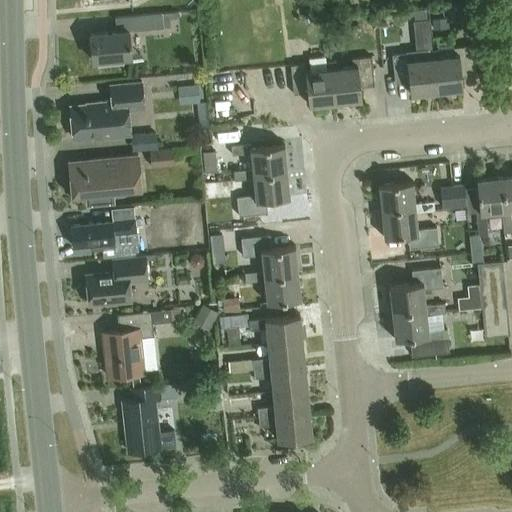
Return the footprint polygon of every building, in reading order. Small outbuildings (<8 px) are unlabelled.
[(448,13),(431,15),(433,29),(450,27),(448,13)] [(117,32),(91,34),(94,60),(131,57),(129,31),(163,27),(162,14),(116,17),(117,32)] [(429,19),(413,21),(414,32),(430,30),(429,19)] [(258,26),(259,37),(277,35),(276,24),(258,26)] [(462,76),(476,75),(473,45),(454,47),(454,48),(455,55),(439,57),(433,57),(437,91),(463,88),(462,76)] [(433,57),(439,57),(438,50),(438,49),(428,50),(428,51),(429,51),(429,58),(408,60),(407,52),(392,54),(395,83),(409,82),(411,94),(437,91),(433,57)] [(332,68),(336,102),(362,99),(361,87),(375,85),(371,56),(336,60),(337,61),(336,61),(337,68),(332,68)] [(332,68),(337,68),(336,61),(337,61),(336,60),(326,61),(326,62),(327,62),(328,69),(306,71),(306,63),(291,65),(294,94),(308,93),(309,105),(336,102),(332,68)] [(96,104),(70,106),(73,139),(106,136),(106,137),(130,135),(128,109),(144,108),(141,82),(111,85),(112,100),(96,102),(96,104)] [(198,85),(182,86),(184,103),(200,101),(198,85)] [(288,170),(285,143),(252,147),(251,143),(232,145),(233,154),(252,152),(253,169),(254,174),(288,170)] [(171,148),(149,150),(151,165),(172,163),(171,148)] [(214,152),(201,153),(203,173),(215,172),(214,152)] [(72,195),(142,187),(138,155),(69,162),(72,195)] [(291,197),(288,170),(254,174),(253,169),(234,171),(235,180),(254,178),(256,194),(237,196),(239,216),(268,213),(266,199),(291,197)] [(511,223),(511,209),(511,208),(511,174),(503,176),(505,210),(501,210),(503,232),(511,230),(511,223)] [(485,212),(501,210),(505,210),(503,176),(477,179),(480,212),(476,212),(478,233),(478,234),(480,234),(487,234),(485,212)] [(435,210),(434,201),(416,202),(414,181),(379,184),(382,210),(415,206),(416,212),(435,210)] [(444,209),(464,207),(462,185),(441,187),(444,209)] [(417,228),(416,212),(415,206),(382,210),(385,237),(409,235),(409,248),(438,245),(436,226),(417,228)] [(112,236),(137,233),(134,207),(113,210),(114,221),(72,226),(75,247),(91,245),(91,249),(113,247),(112,236)] [(195,229),(191,243),(201,246),(206,232),(195,229)] [(478,233),(469,234),(472,262),(483,261),(480,234),(478,234),(478,233)] [(298,272),(296,245),(271,248),(270,234),(241,237),(243,256),(262,254),(264,271),(264,276),(298,272)] [(192,255),(189,259),(190,265),(195,269),(201,268),(204,263),(203,257),(198,254),(192,255)] [(128,281),(147,279),(144,256),(113,259),(114,271),(86,273),(88,304),(130,301),(128,281)] [(503,260),(478,263),(479,273),(504,271),(503,260)] [(426,309),(426,314),(445,312),(444,303),(425,305),(423,289),(443,287),(441,267),(412,270),(413,283),(389,286),(392,313),(426,309)] [(301,298),(298,272),(264,276),(264,271),(245,272),(246,282),(264,280),(266,302),(301,298)] [(505,281),(504,271),(479,273),(480,284),(505,281)] [(506,292),(505,281),(480,284),(481,294),(506,292)] [(478,284),(467,285),(470,308),(481,307),(478,284)] [(507,302),(506,292),(481,294),(482,305),(507,302)] [(238,297),(223,298),(224,311),(239,309),(238,297)] [(508,313),(507,302),(482,305),(483,315),(508,313)] [(203,303),(193,321),(209,329),(218,312),(203,303)] [(154,337),(153,323),(181,320),(180,309),(118,316),(120,331),(103,333),(108,377),(144,373),(140,339),(154,337)] [(410,337),(411,342),(412,356),(449,352),(447,329),(428,331),(426,314),(426,309),(392,313),(395,339),(410,337)] [(509,323),(508,313),(483,315),(484,326),(509,323)] [(248,314),(219,317),(220,329),(249,327),(249,320),(248,314)] [(300,315),(249,320),(249,327),(249,330),(266,328),(267,343),(303,339),(300,315)] [(510,334),(509,323),(484,326),(485,336),(510,334)] [(269,358),(253,359),(254,369),(305,363),(303,339),(267,343),(269,358)] [(253,359),(228,362),(228,371),(254,369),(253,359)] [(305,363),(254,369),(254,378),(271,376),(272,391),(308,387),(305,363)] [(172,386),(158,388),(158,385),(132,388),(134,399),(124,401),(129,452),(161,448),(155,400),(173,398),(172,386)] [(274,406),(258,407),(259,417),(310,411),(308,387),(272,391),(274,406)] [(310,411),(259,417),(260,426),(276,425),(278,440),(313,436),(310,411)]
